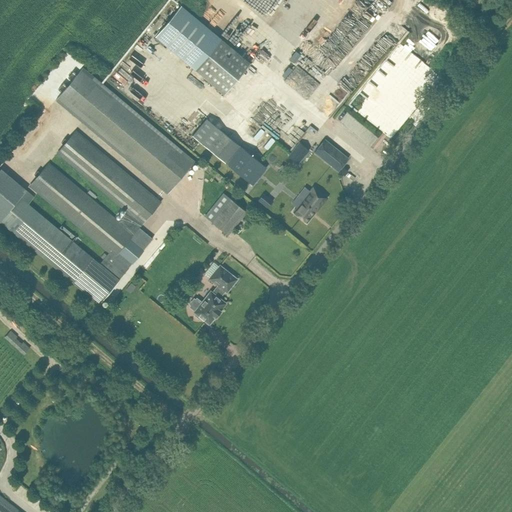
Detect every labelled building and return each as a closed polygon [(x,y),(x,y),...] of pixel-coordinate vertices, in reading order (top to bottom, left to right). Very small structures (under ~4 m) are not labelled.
[(155,37),(224,94),(250,62),(181,5),(155,37)] [(365,25),(372,16),(365,10),(357,18),(365,25)] [(128,76),(134,69),(121,59),(116,66),(128,76)] [(83,68),(56,100),(168,193),(195,162),(83,68)] [(222,129),(232,117),(228,113),(218,125),(222,129)] [(206,118),(192,135),(252,185),(266,167),(206,118)] [(48,162),(30,185),(117,258),(118,255),(117,254),(134,234),(131,232),(139,222),(143,224),(161,202),(76,131),(57,153),(128,212),(119,222),(48,162)] [(325,139),(315,152),(338,171),(348,158),(339,151),(338,152),(334,149),(335,148),(325,139)] [(286,156),(297,165),(309,151),(298,141),(286,156)] [(1,169),(0,169),(0,222),(1,221),(99,303),(129,268),(110,252),(107,255),(104,253),(101,257),(104,259),(99,264),(28,204),(34,197),(1,169)] [(306,223),(327,198),(313,187),(310,191),(307,188),(302,195),(305,197),(297,206),(293,212),(306,223)] [(232,188),(228,193),(235,199),(238,197),(240,195),(232,188)] [(268,207),(273,201),(263,194),(258,200),(268,207)] [(231,199),(212,222),(228,235),(247,212),(231,199)] [(150,255),(142,266),(146,269),(154,258),(150,255)] [(210,278),(218,285),(212,292),(211,291),(194,312),(196,313),(195,315),(200,319),(201,317),(209,324),(215,316),(216,317),(221,311),(220,310),(226,303),(220,298),(225,291),(227,292),(237,279),(220,265),(210,278)] [(17,336),(11,331),(5,337),(11,342),(13,340),(20,346),(18,348),(24,354),(29,348),(23,342),(20,346),(14,340),(17,336)] [(0,511),(21,511),(0,495),(0,511)]
